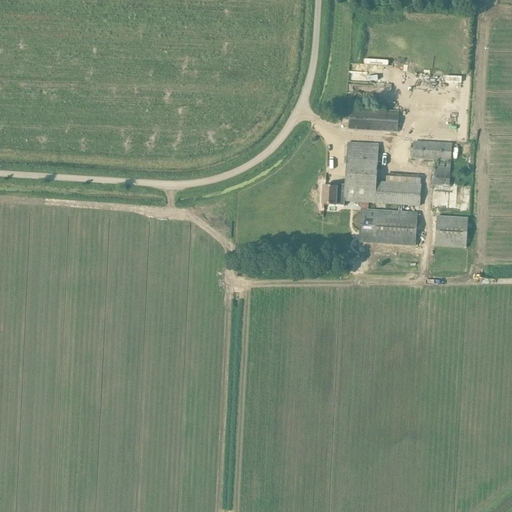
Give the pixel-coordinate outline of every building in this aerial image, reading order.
[(391,96),(391,86),(349,85),(349,96),(391,96)] [(348,129),(397,132),(398,112),(350,109),(348,129)] [(489,166),(511,171),(511,139),(496,136),(489,166)] [(451,162),(452,144),(412,142),(411,160),(451,162)] [(360,210),(358,243),(415,247),(417,213),(368,210),(368,204),(420,207),(421,185),(421,176),(386,174),(385,182),(377,182),(379,145),(347,143),(344,185),(336,185),(336,187),(323,186),(321,205),(336,206),(344,206),(344,202),(361,203),(360,210)] [(434,162),(433,185),(449,186),(449,184),(452,184),(452,173),(450,173),(450,163),(434,162)] [(436,216),(434,247),(466,249),(468,218),(436,216)]
